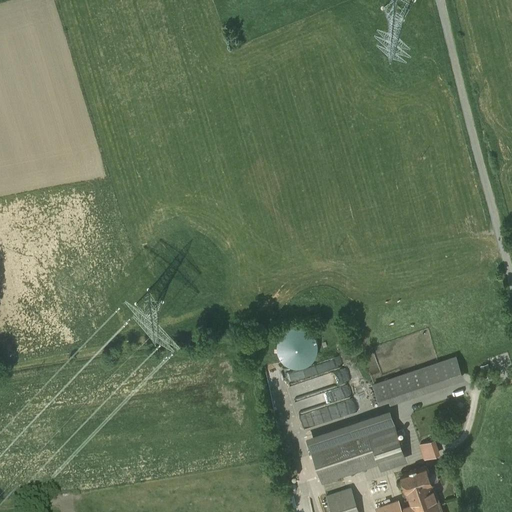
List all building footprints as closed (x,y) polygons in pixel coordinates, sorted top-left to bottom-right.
[(295,366),(302,366),(307,364),(312,361),(316,356),(317,350),(317,344),(316,338),(312,333),(308,329),(302,327),(296,327),(290,328),(284,332),(280,337),(278,343),(278,349),(280,356),(284,361),(289,365),(295,366)] [(456,355),(373,381),(380,405),(464,378),(456,355)] [(341,356),(296,370),(299,379),(316,374),(321,389),(348,381),(341,356)] [(407,460),(390,409),(365,417),(381,463),(382,468),(407,460)] [(365,417),(307,436),(323,482),(381,463),(365,417)] [(441,453),(435,438),(419,444),(424,459),(441,453)] [(293,454),(281,457),(286,474),(297,470),(293,454)] [(399,498),(375,506),(377,511),(442,511),(426,463),(400,472),(410,504),(402,507),(399,498)] [(360,511),(351,486),(326,495),(331,511),(360,511)]
